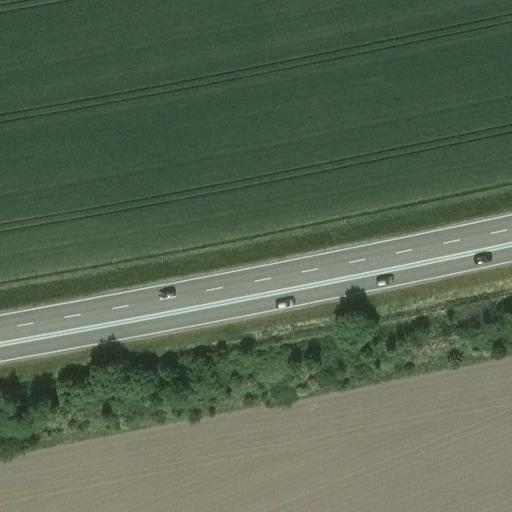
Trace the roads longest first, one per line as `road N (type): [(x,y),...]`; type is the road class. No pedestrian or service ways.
road 1 (trunk): [(511,227),(0,327)]
road 2 (trunk): [(0,352),(511,252)]
